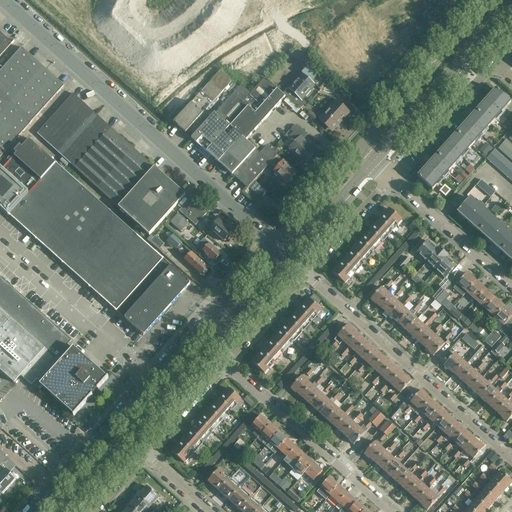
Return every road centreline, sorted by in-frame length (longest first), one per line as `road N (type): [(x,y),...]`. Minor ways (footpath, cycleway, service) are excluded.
road 1 (tertiary): [(289,256),(3,0)]
road 2 (unclassified): [(237,316),(212,312),(37,511)]
road 3 (residential): [(511,459),(309,274)]
road 4 (tertiary): [(60,511),(237,316)]
road 5 (residential): [(225,365),(390,511)]
road 6 (unclassified): [(469,24),(369,139),(373,161)]
road 7 (tertiary): [(373,161),(485,37)]
road 8 (residential): [(392,178),(511,286)]
road 9 (residential): [(496,64),(392,178)]
road 10 (residential): [(309,274),(392,178)]
road 11 (tertiary): [(289,256),(373,161)]
road 12 (residential): [(225,365),(309,274)]
